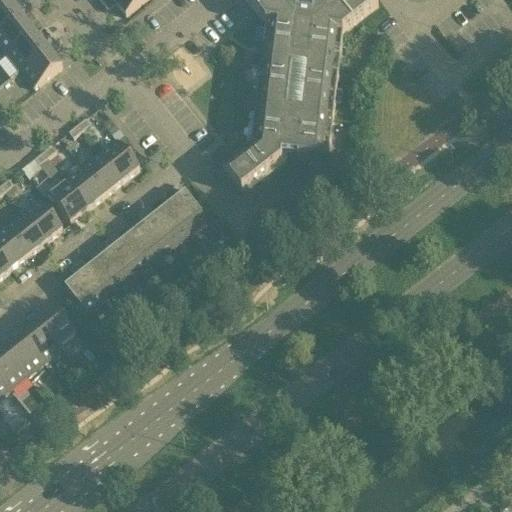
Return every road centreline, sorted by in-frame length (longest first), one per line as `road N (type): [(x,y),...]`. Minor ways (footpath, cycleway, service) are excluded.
road 1 (secondary): [(511,141),(39,511)]
road 2 (secondary): [(150,511),(511,227)]
road 3 (residential): [(0,333),(33,307),(43,283),(193,163),(122,72)]
road 4 (residential): [(0,166),(122,72)]
